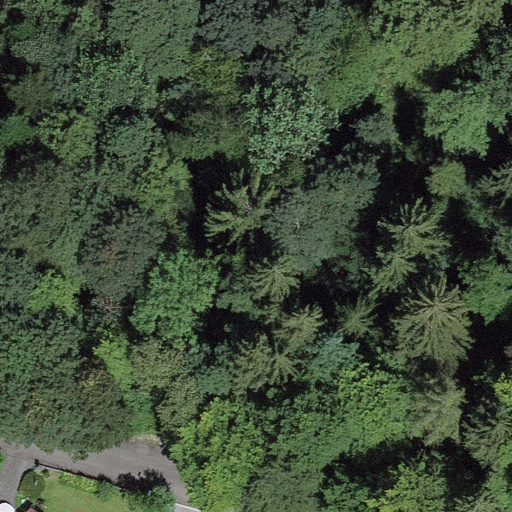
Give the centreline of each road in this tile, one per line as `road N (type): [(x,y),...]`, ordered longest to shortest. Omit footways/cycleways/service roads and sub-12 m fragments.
road 1 (track): [(199,485),(275,406),(511,371)]
road 2 (residential): [(293,511),(0,430)]
